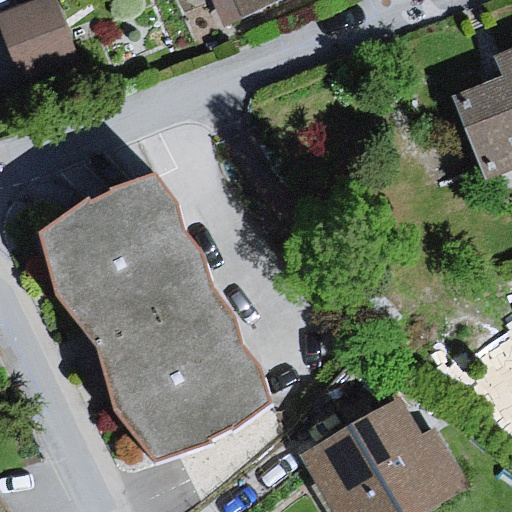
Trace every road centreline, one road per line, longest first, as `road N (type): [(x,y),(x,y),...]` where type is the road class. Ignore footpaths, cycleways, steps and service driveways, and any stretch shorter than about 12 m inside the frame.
road 1 (residential): [(430,0),(0,172)]
road 2 (residential): [(105,511),(0,300)]
